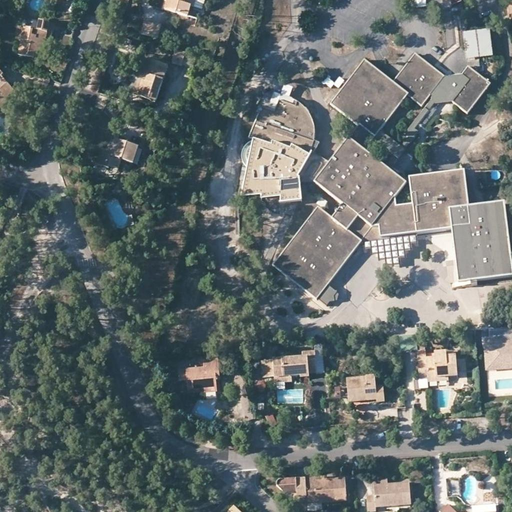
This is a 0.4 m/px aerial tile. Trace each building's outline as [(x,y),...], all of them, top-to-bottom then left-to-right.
[(171,2),(171,0),(165,0),(163,11),(165,11),(168,1),(171,2)] [(191,7),(195,8),(197,0),(171,0),(171,2),(168,1),(165,11),(188,17),(191,7)] [(197,0),(195,8),(204,11),(206,0),(197,0)] [(42,61),(46,46),(49,34),(51,34),(52,35),(55,23),(41,19),(37,31),(12,25),(9,38),(15,40),(22,41),(19,56),(42,61)] [(141,34),(157,38),(161,26),(145,22),(141,34)] [(463,33),(467,60),(494,57),(491,30),(463,33)] [(178,51),(174,65),(184,68),(188,55),(178,51)] [(332,105),(361,126),(331,164),(316,184),(344,206),(333,220),(319,209),(274,266),(317,300),(318,299),(329,286),(362,243),(362,241),(417,234),(452,230),(459,284),(478,281),(511,276),(511,259),(506,204),(469,208),(465,173),(410,180),(411,185),(413,206),(396,208),(395,199),(382,188),(392,174),(392,168),(419,133),(416,130),(436,105),(454,103),(468,114),(491,84),(469,68),(463,75),(446,78),(416,55),(394,83),(365,61),(332,105)] [(142,85),(139,95),(138,97),(157,103),(169,67),(148,60),(143,76),(145,77),(142,85)] [(15,92),(2,78),(4,76),(0,70),(0,105),(6,100),(15,92)] [(139,95),(142,85),(135,83),(132,93),(139,95)] [(281,204),(291,203),(301,186),(301,182),(300,178),(299,177),(312,155),(311,154),(315,147),(317,142),(317,137),(317,131),(316,126),(314,119),(312,113),(307,106),(302,102),(299,99),(297,104),(280,99),(276,111),(262,106),(249,139),(254,140),(253,142),(250,144),(247,147),(244,149),(243,153),(243,156),(244,160),(245,163),(246,165),(247,167),(244,166),(242,178),(246,178),(243,194),(281,192),(281,204)] [(0,105),(0,109),(8,103),(6,100),(0,105)] [(122,161),(134,166),(139,149),(117,141),(114,149),(113,153),(107,151),(102,150),(97,165),(110,169),(110,168),(119,170),(122,161)] [(300,178),(301,182),(316,184),(331,164),(312,155),(299,177),(300,178)] [(411,185),(410,180),(405,180),(404,175),(392,174),(382,188),(395,199),(407,185),(411,185)] [(301,186),(291,203),(302,201),(301,186)] [(131,230),(135,229),(134,220),(130,220),(130,222),(129,224),(127,226),(125,228),(127,230),(128,230),(131,230)] [(362,241),(362,243),(364,245),(364,251),(372,250),(372,257),(378,256),(379,262),(386,262),(386,268),(401,266),(401,259),(408,259),(407,252),(413,252),(412,245),(418,245),(417,234),(362,241)] [(329,286),(318,299),(327,306),(329,302),(334,302),(334,297),(337,293),(329,286)] [(484,343),(497,342),(499,362),(511,360),(511,330),(489,332),(489,339),(484,339),(484,343)] [(416,352),(416,335),(399,336),(400,352),(416,352)] [(426,380),(428,380),(448,378),(448,373),(457,373),(456,357),(446,358),(445,352),(435,353),(435,358),(426,359),(424,341),(416,342),(417,352),(418,359),(419,381),(426,380)] [(511,360),(499,362),(497,342),(484,343),(487,371),(511,369),(511,360)] [(309,367),(317,367),(315,353),(303,354),(303,358),(274,361),(276,379),(292,377),(302,376),(302,379),(310,379),(309,374),(309,367)] [(205,389),(217,388),(217,381),(221,381),(219,361),(204,362),(205,369),(180,372),(180,381),(187,381),(188,390),(205,389)] [(376,392),(377,400),(377,403),(385,402),(383,387),(376,387),(375,377),(348,380),(350,402),(357,401),(357,397),(370,395),(370,392),(376,392)] [(254,388),(262,393),(266,385),(259,381),(254,388)] [(357,397),(357,401),(377,400),(376,392),(370,392),(370,395),(357,397)] [(306,482),(305,478),(278,481),(277,482),(277,486),(285,494),(297,493),(298,507),(307,506),(307,504),(347,501),(345,479),(327,480),(306,482)] [(459,496),(459,480),(448,480),(448,496),(459,496)] [(376,507),(410,505),(409,484),(388,485),(381,486),(374,486),(375,497),(368,498),(369,511),(377,511),(376,507)] [(215,498),(218,493),(210,487),(206,491),(215,498)]
